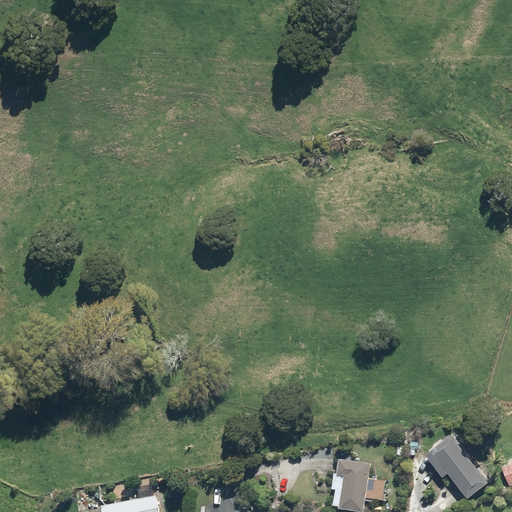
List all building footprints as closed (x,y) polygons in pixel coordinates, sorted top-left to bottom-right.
[(478,464),(480,463),(475,457),(473,459),(454,433),(427,452),(444,475),(451,470),(470,496),(491,481),(478,464)] [(399,447),(398,455),(406,456),(406,448),(399,447)] [(338,488),(335,504),(341,505),(340,507),(364,511),(367,499),(374,501),(374,498),(385,500),(387,494),(384,493),(387,480),(370,477),(373,462),(353,459),(354,453),(349,452),(348,458),(341,457),(339,472),(336,472),(333,487),(338,488)] [(189,488),(177,487),(176,507),(188,508),(189,488)] [(159,511),(156,496),(104,507),(105,511),(159,511)]
